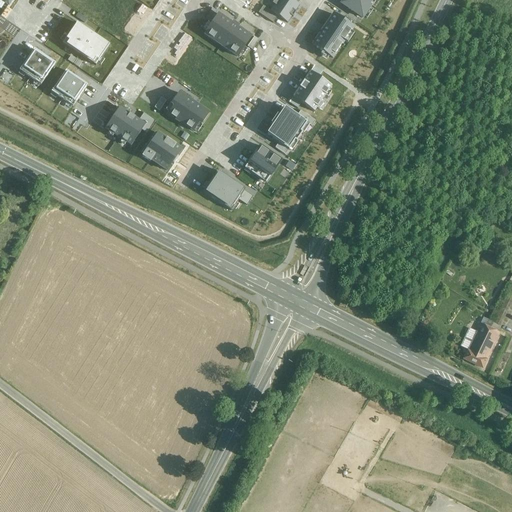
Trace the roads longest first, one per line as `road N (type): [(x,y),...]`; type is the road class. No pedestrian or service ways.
road 1 (residential): [(298,301),(446,0)]
road 2 (primary): [(0,152),(298,301)]
road 3 (residential): [(279,35),(209,140),(233,155),(303,53)]
road 4 (primary): [(298,301),(511,409)]
road 5 (residential): [(165,0),(110,82),(131,94),(196,0)]
road 6 (tertiary): [(192,511),(298,301)]
road 7 (residential): [(177,511),(0,381)]
